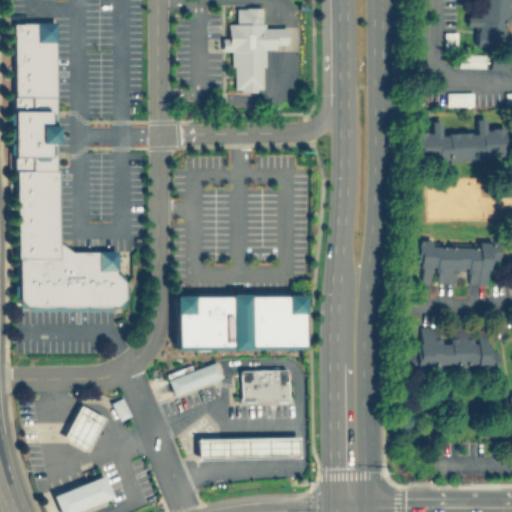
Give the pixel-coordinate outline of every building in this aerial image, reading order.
[(473,43),(506,44),(507,0),(477,0),(477,15),(464,14),(464,25),(474,25),(473,43)] [(235,7),(244,7),(244,6),(259,6),(259,22),(263,22),(263,26),(284,26),(284,43),(273,43),(273,48),(263,48),(263,65),(260,65),(260,87),(254,87),(254,90),(239,90),(239,87),(232,88),(232,65),(229,66),(229,50),(218,50),(218,43),(226,43),(226,22),(235,22),(235,7)] [(11,22),(20,22),(20,21),(33,21),(53,21),(53,40),(53,95),(53,124),(53,141),(53,167),(55,167),(56,242),(69,250),(94,250),(113,249),(113,269),(113,272),(122,281),(122,297),(112,306),(23,306),(14,297),(15,257),(13,257),(13,169),(10,169),(10,155),(10,109),(10,95),(11,95),(11,22)] [(482,65),(482,54),(461,54),(461,65),(482,65)] [(437,105),(470,105),(470,91),(437,91),(437,105)] [(511,103),(511,91),(503,91),(503,103),(511,103)] [(503,126),(482,127),(482,117),(473,117),(473,130),(439,132),(438,119),(429,120),(429,130),(412,131),(413,161),(504,158),(503,126)] [(498,240),(475,238),(475,242),(409,238),(408,258),(418,259),(417,280),(486,284),(488,254),(498,254),(498,240)] [(171,294),(227,294),(227,292),(245,292),(245,294),(301,294),(301,346),(245,346),(245,348),(227,348),(227,346),(171,346),(171,294)] [(496,368),(496,348),(485,348),(485,325),(449,325),(449,336),(437,336),(437,325),(416,325),(416,348),(405,348),(404,368),(496,368)] [(163,373),(188,364),(191,369),(214,361),(219,376),(171,393),(163,373)] [(237,369),(285,368),(286,397),(238,398),(237,369)] [(119,396),(129,414),(118,419),(108,402),(119,396)] [(511,396),(503,396),(503,436),(511,436),(511,396)] [(77,403),(101,416),(83,449),(59,437),(77,403)] [(193,437),(296,435),(296,457),(194,459),(193,437)] [(55,511),(48,494),(100,474),(109,495),(64,511),(55,511)]
